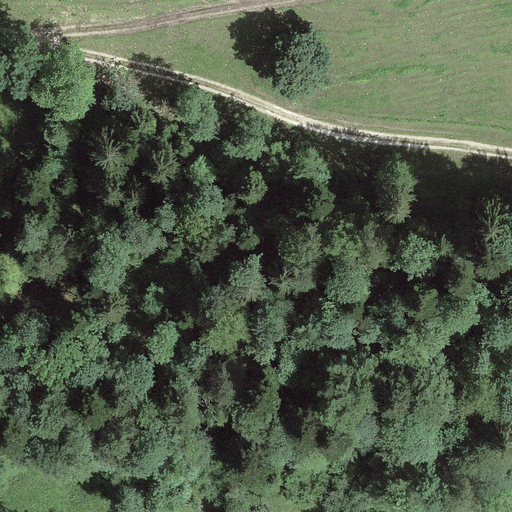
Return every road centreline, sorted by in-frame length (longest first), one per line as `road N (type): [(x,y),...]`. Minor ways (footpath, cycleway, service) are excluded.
road 1 (track): [(511,152),(358,136),(201,81),(0,33)]
road 2 (track): [(272,0),(27,36)]
